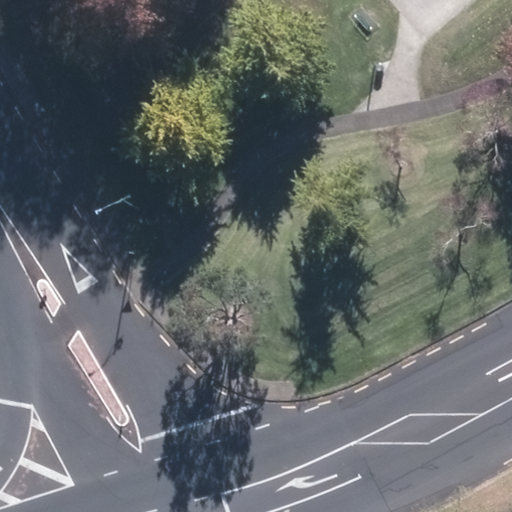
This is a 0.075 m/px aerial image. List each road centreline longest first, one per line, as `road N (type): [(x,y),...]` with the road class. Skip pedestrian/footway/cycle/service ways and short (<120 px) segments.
road 1 (residential): [(0,179),(111,300),(251,503)]
road 2 (tertiary): [(251,503),(415,433),(511,380)]
road 3 (residential): [(116,511),(34,353)]
